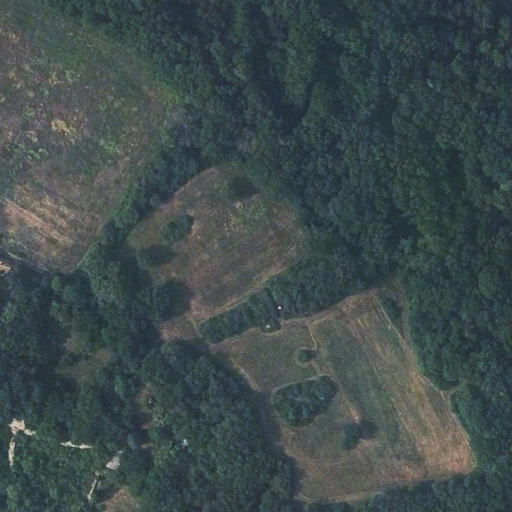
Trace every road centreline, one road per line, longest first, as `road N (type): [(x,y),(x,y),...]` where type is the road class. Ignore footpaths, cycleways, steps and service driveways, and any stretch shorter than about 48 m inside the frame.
road 1 (track): [(0,250),(224,362),(250,383),(352,511)]
road 2 (track): [(250,383),(275,467),(259,511)]
